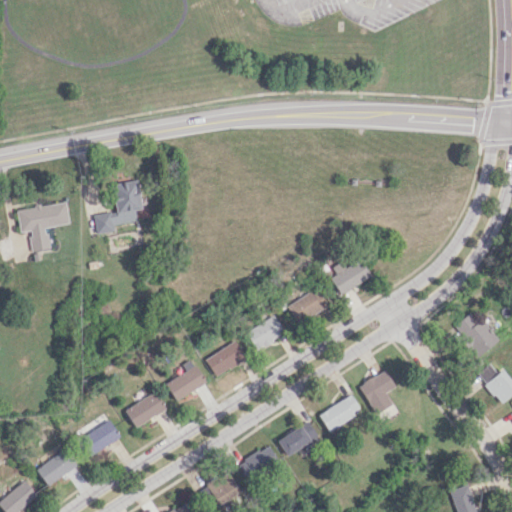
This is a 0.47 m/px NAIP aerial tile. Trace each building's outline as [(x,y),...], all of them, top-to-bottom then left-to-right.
[(95,233),(113,230),(112,225),(135,221),(133,210),(140,208),(135,179),(110,183),(114,210),(91,214),(95,233)] [(67,223),(64,201),(15,208),(19,232),(27,230),(30,250),(48,248),(45,226),(67,223)] [(330,276),(337,293),(369,278),(361,259),(344,267),(341,261),(331,266),(334,274),(330,276)] [(289,302),(299,320),(327,306),(318,287),(289,302)] [(284,332),(273,314),(244,332),(255,349),(284,332)] [(482,316),(472,322),(468,314),(453,321),(470,356),(496,343),(482,316)] [(203,359),(214,376),(245,357),(234,340),(203,359)] [(179,374),(163,382),(172,399),(203,384),(190,359),(176,366),(179,374)] [(475,373),(499,403),(511,392),(511,381),(501,368),(496,372),(488,362),(475,373)] [(383,391),(392,387),(385,370),(357,382),(370,413),(389,405),(383,391)] [(122,409),(133,427),(163,408),(152,391),(122,409)] [(326,431),(359,410),(349,393),(316,414),(326,431)] [(89,456),(118,436),(106,419),(77,438),(89,456)] [(282,454),(313,439),(305,423),(274,437),(282,454)] [(274,461),(266,445),(234,460),(242,477),(274,461)] [(73,466),(62,449),(34,467),(44,485),(73,466)] [(209,506),(236,493),(226,472),(199,484),(209,506)] [(0,507),(4,511),(14,511),(35,494),(22,479),(0,498),(0,507)] [(447,490),(454,511),(475,511),(466,484),(447,490)] [(185,511),(181,503),(164,511),(185,511)]
